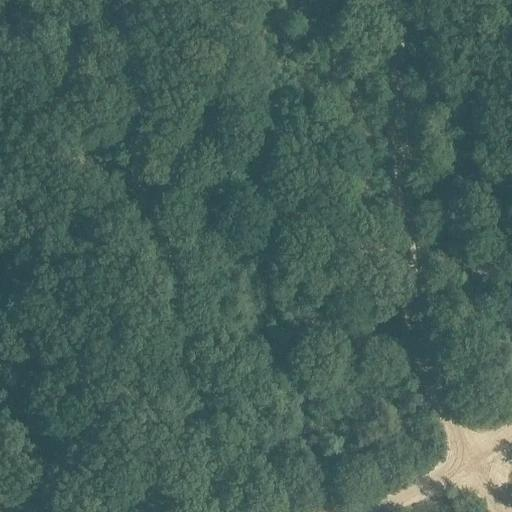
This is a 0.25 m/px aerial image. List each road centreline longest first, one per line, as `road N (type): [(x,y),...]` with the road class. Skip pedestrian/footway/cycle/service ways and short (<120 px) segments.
road 1 (track): [(393,0),(397,207),(413,338),(430,395),(497,511)]
road 2 (track): [(221,511),(161,227),(127,0)]
road 3 (track): [(511,433),(471,463),(359,511)]
